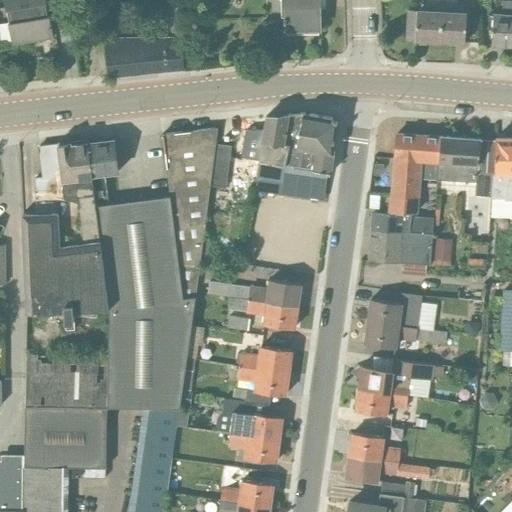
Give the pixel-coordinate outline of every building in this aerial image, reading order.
[(48,14),(46,2),(48,1),(47,0),(4,0),(13,44),(54,36),(50,14),(48,14)] [(320,30),(319,0),(285,0),(286,31),(320,30)] [(407,40),(441,42),(443,0),(439,0),(422,0),(422,10),(408,9),(407,40)] [(443,0),(441,42),(465,43),(467,12),(463,12),(463,1),(443,0)] [(491,44),(511,45),(511,0),(503,0),(502,14),(490,13),(489,29),(492,29),(491,44)] [(109,76),(186,68),(183,37),(179,6),(161,7),(163,38),(125,38),(105,42),(109,76)] [(290,144),(285,166),(331,172),(338,122),(332,117),(304,112),(289,114),(285,144),(290,144)] [(256,179),(260,161),(285,166),(290,144),(285,144),(289,114),(267,116),(260,151),(246,149),(241,177),(253,179),(256,179)] [(182,390),(187,358),(191,326),(196,296),(210,186),(216,144),(218,128),(163,134),(170,195),(109,203),(96,205),(108,309),(107,355),(107,407),(149,408),(179,408),(180,403),(182,391),(182,390)] [(397,134),(395,157),(422,159),(421,175),(438,176),(439,161),(441,136),(397,134)] [(481,139),(441,136),(439,161),(438,176),(438,180),(476,182),(475,196),(491,197),(493,172),(479,171),(481,139)] [(494,173),(493,172),(491,197),(490,215),(501,216),(502,212),(511,212),(511,137),(496,137),(496,173),(494,173)] [(96,205),(109,203),(106,181),(105,181),(104,173),(119,171),(114,139),(88,142),(96,205)] [(96,205),(88,142),(88,140),(39,147),(44,178),(35,178),(36,213),(23,213),(26,277),(27,311),(63,310),(64,330),(75,330),(75,309),(79,309),(79,317),(98,317),(98,309),(108,309),(96,205)] [(232,146),(216,144),(210,186),(226,188),(232,146)] [(421,175),(422,159),(395,157),(392,193),(419,196),(421,175)] [(282,183),(285,166),(260,161),(256,179),(282,183)] [(374,174),(378,174),(383,170),(384,164),(374,164),(374,174)] [(280,196),(282,184),(257,180),(254,192),(280,196)] [(411,232),(413,232),(414,213),(418,213),(419,196),(392,193),(390,214),(373,213),(372,230),(411,233),(411,232)] [(421,233),(413,232),(411,232),(411,233),(372,230),(369,261),(430,265),(433,234),(421,233)] [(450,261),(451,243),(433,242),(432,260),(450,261)] [(467,260),(467,267),(485,268),(485,261),(467,260)] [(425,275),(426,266),(403,264),(402,274),(425,275)] [(230,296),(298,306),(301,283),(271,279),(269,289),(250,287),(209,282),(208,294),(229,297),(230,296)] [(501,351),(511,351),(511,290),(504,291),(501,351)] [(295,328),(298,306),(230,296),(229,297),(228,310),(247,311),(266,314),(264,324),(295,328)] [(417,329),(421,300),(403,297),(402,304),(372,299),(368,322),(417,329)] [(248,331),(249,319),(229,316),(227,328),(248,331)] [(448,332),(438,331),(417,329),(368,322),(365,344),(419,351),(421,340),(446,344),(448,332)] [(471,322),(465,327),(465,335),(477,336),(478,323),(471,322)] [(191,326),(187,358),(196,360),(198,346),(202,346),(204,328),(191,326)] [(239,366),(289,372),(292,350),(261,346),(260,356),(241,354),(225,351),(223,364),(239,367),(239,366)] [(107,407),(107,355),(26,354),(25,406),(107,407)] [(182,390),(191,391),(196,360),(187,358),(182,390)] [(398,360),(397,370),(362,365),(359,388),(408,395),(410,377),(432,380),(432,376),(442,377),(443,366),(434,365),(434,364),(398,360)] [(289,372),(239,366),(239,367),(238,378),(256,380),(255,391),(286,395),(289,372)] [(232,398),(248,400),(249,390),(234,388),(232,398)] [(428,398),(408,395),(359,388),(356,410),(386,415),(387,404),(406,407),(432,412),(434,399),(428,398)] [(180,403),(190,404),(192,392),(182,391),(180,403)] [(230,433),(279,439),(282,417),(246,412),(248,400),(232,398),(232,400),(224,399),(222,413),(221,413),(217,418),(216,425),(219,431),(230,432),(230,433)] [(106,467),(107,407),(25,406),(24,457),(24,466),(106,467)] [(143,450),(173,455),(179,408),(149,408),(143,450)] [(426,420),(416,419),(415,427),(426,428),(426,420)] [(350,455),(399,461),(400,451),(400,449),(382,447),(383,436),(353,432),(350,455)] [(279,439),(230,433),(228,445),(247,447),(246,458),(276,462),(279,439)] [(208,447),(208,475),(237,476),(238,447),(208,447)] [(399,461),(407,462),(408,452),(400,451),(399,461)] [(397,474),(399,461),(350,455),(346,477),(377,481),(378,471),(397,474)] [(0,511),(23,511),(24,466),(24,457),(3,456),(3,462),(0,462),(0,511)] [(221,499),(270,506),(273,484),(243,479),(241,490),(222,487),(221,499)] [(382,481),(380,494),(413,498),(415,483),(406,482),(405,484),(382,481)] [(425,511),(427,500),(413,498),(380,494),(378,505),(351,502),(349,511),(401,511),(402,511),(403,511),(425,511)] [(269,511),(270,506),(221,499),(219,511),(217,511),(216,511),(269,511)]
